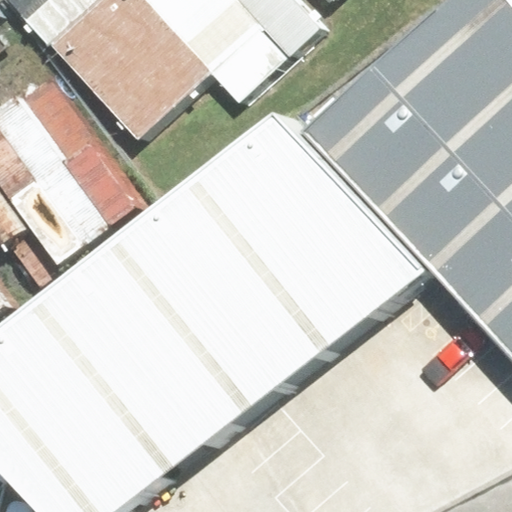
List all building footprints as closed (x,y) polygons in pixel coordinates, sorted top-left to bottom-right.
[(0,0),(135,147),(217,72),(242,99),(320,28),(294,0),(0,0)] [(511,0),(440,0),(327,105),(511,301),(511,0)] [(146,200),(46,79),(0,116),(0,255),(0,256),(25,236),(55,273),(146,200)] [(110,511),(432,280),(289,112),(0,356),(0,441),(60,511),(110,511)] [(0,289),(0,315),(12,306),(0,289)]
